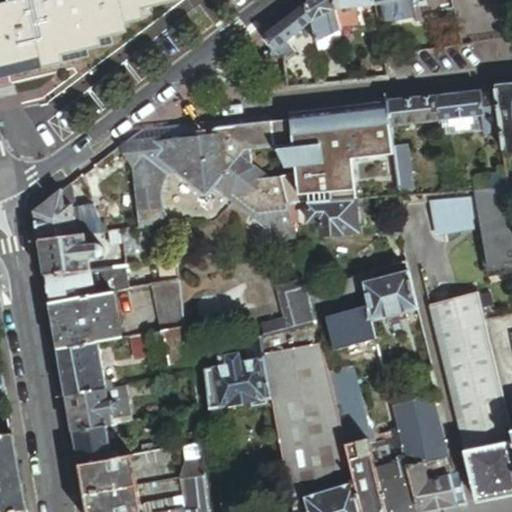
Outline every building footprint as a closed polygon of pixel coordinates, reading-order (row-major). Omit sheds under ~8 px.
[(0,81),(66,66),(64,59),(4,73),(0,56),(0,8),(34,0),(14,0),(0,3),(0,81)] [(127,32),(119,0),(34,0),(0,8),(0,56),(4,73),(64,59),(64,55),(93,48),(91,41),(100,38),(127,32)] [(337,9),(336,0),(313,0),(306,6),(315,23),(319,45),(322,43),(340,33),(342,31),(342,29),(337,9)] [(362,6),(377,5),(376,0),(336,0),(337,9),(362,6)] [(315,23),(306,6),(266,37),(276,51),(275,54),(276,59),(287,58),(288,61),(299,52),(290,41),(315,23)] [(342,29),(364,27),(362,6),(337,9),(342,29)] [(322,43),(327,52),(345,42),(340,33),(322,43)] [(102,46),(100,38),(91,41),(93,48),(102,46)] [(323,62),(315,62),(317,86),(327,85),(323,62)] [(511,88),(497,90),(501,116),(503,131),(506,149),(511,148),(511,88)] [(501,116),(497,90),(436,97),(440,121),(492,115),(493,118),(501,116)] [(440,121),(436,97),(390,102),(392,126),(440,121)] [(364,105),(294,113),(297,144),(393,134),(392,126),(390,102),(364,105)] [(492,115),(440,121),(443,135),(484,130),(484,133),(503,131),(501,116),(493,118),(492,115)] [(275,147),(271,116),(246,119),(251,150),(275,147)] [(174,136),(170,137),(173,165),(253,157),(251,150),(246,119),(239,120),(240,126),(218,129),(216,129),(214,130),(212,132),(210,134),(210,136),(210,139),(181,142),(174,136)] [(239,120),(169,128),(170,137),(174,136),(181,142),(210,139),(210,136),(210,134),(212,132),(214,130),(216,129),(218,129),(240,126),(239,120)] [(129,141),(170,137),(169,128),(144,130),(129,141)] [(354,162),(396,157),(395,147),(393,134),(297,144),(300,166),(281,179),(270,180),(254,167),(258,209),(290,206),(310,204),(358,200),(359,200),(354,162)] [(281,240),(296,234),(294,224),(290,206),(258,209),(254,167),(253,157),(173,165),(170,137),(129,141),(116,152),(124,163),(124,170),(131,169),(138,230),(174,226),(167,216),(163,209),(162,200),(162,193),(164,186),(166,181),(168,176),(176,175),(207,199),(216,188),(281,240)] [(408,146),(395,147),(396,157),(400,192),(413,191),(408,146)] [(496,190),(511,189),(509,175),(494,177),(496,190)] [(450,180),(452,193),(464,192),(464,184),(459,180),(450,180)] [(72,188),(65,194),(66,207),(74,206),(75,206),(72,188)] [(511,188),(511,189),(496,190),(482,191),(486,217),(491,255),(511,251),(511,188)] [(41,241),(79,237),(77,225),(74,206),(66,207),(65,194),(64,191),(36,213),(41,241)] [(476,191),(477,198),(433,202),(439,235),(481,228),(479,218),(486,217),(482,191),(476,191)] [(412,204),(411,195),(394,197),(396,206),(412,204)] [(358,200),(310,204),(311,222),(323,221),(325,236),(361,232),(358,200)] [(294,224),(311,222),(310,204),(290,206),(294,224)] [(86,236),(103,234),(93,209),(80,210),(82,225),(77,225),(79,237),(86,236)] [(127,255),(137,254),(134,231),(124,232),(126,243),(127,255)] [(126,243),(124,232),(111,234),(112,244),(126,243)] [(86,236),(79,237),(41,241),(41,242),(47,276),(91,271),(90,260),(105,258),(103,247),(88,249),(86,236)] [(112,247),(103,247),(105,258),(113,257),(112,247)] [(511,259),(511,251),(491,255),(492,262),(511,259)] [(163,285),(180,282),(178,261),(160,264),(163,285)] [(129,291),(129,267),(91,271),(94,287),(82,289),(83,298),(91,297),(129,291)] [(52,304),(83,298),(82,289),(94,287),(91,271),(47,276),(52,303),(52,304)] [(373,323),(420,308),(412,274),(371,286),(365,287),(369,308),(373,323)] [(262,325),(265,338),(318,325),(307,281),(278,289),(285,319),(262,325)] [(163,285),(153,286),(160,333),(164,332),(186,328),(180,282),(163,285)] [(321,291),(312,294),(317,313),(326,310),(321,291)] [(486,322),(480,294),(432,306),(466,452),(511,444),(511,434),(511,432),(486,322)] [(91,297),(83,298),(52,304),(60,350),(99,343),(115,341),(111,321),(96,323),(91,297)] [(336,351),(378,341),(373,323),(369,308),(328,318),(336,351)] [(330,373),(318,325),(265,338),(262,339),(265,362),(272,398),(293,511),(309,511),(305,498),(304,490),(322,486),(338,482),(340,488),(356,485),(346,444),(330,373)] [(195,363),(194,356),(189,357),(186,328),(164,332),(168,356),(170,367),(195,363)] [(149,335),(153,359),(168,356),(164,332),(160,333),(149,335)] [(149,335),(132,338),(136,362),(153,359),(149,335)] [(265,362),(262,339),(242,344),(248,365),(265,362)] [(106,381),(99,343),(60,350),(68,396),(107,390),(106,381)] [(223,370),(243,366),(241,354),(221,358),(223,370)] [(268,399),(272,398),(265,362),(248,365),(243,366),(223,370),(216,371),(222,407),(251,402),(268,399)] [(368,440),(369,444),(377,442),(374,431),(370,432),(354,368),(330,373),(346,444),(368,440)] [(393,407),(417,401),(413,386),(390,392),(393,407)] [(127,387),(107,390),(110,401),(116,400),(115,413),(112,413),(114,424),(133,421),(127,387)] [(110,401),(107,390),(68,396),(75,430),(75,431),(106,426),(114,424),(112,413),(115,413),(116,400),(110,401)] [(434,397),(417,401),(393,407),(408,468),(423,464),(449,458),(434,397)] [(191,447),(204,445),(200,410),(187,412),(189,428),(191,428),(193,428),(194,430),(195,432),(194,434),(193,436),(190,436),(191,447)] [(141,421),(106,428),(107,433),(139,428),(142,423),(141,421)] [(106,428),(106,426),(75,431),(81,466),(112,461),(107,433),(106,428)] [(384,511),(411,511),(393,431),(385,433),(387,440),(377,442),(369,444),(384,511)] [(22,511),(26,511),(13,435),(0,436),(0,511),(22,511)] [(384,511),(369,444),(368,440),(346,444),(356,485),(362,511),(384,511)] [(511,444),(466,452),(478,502),(511,495),(511,444)] [(133,458),(135,466),(139,468),(167,463),(165,453),(133,458)] [(133,457),(112,461),(81,466),(86,495),(138,486),(135,466),(133,458),(133,457)] [(453,475),(449,458),(423,464),(427,479),(453,475)] [(166,511),(209,511),(204,461),(187,463),(180,479),(182,480),(183,480),(187,480),(190,511),(183,511),(183,509),(166,511)] [(418,511),(424,511),(466,504),(459,474),(453,475),(427,479),(423,464),(408,468),(418,511)] [(324,492),(340,488),(338,482),(322,486),(324,492)] [(362,511),(356,485),(340,488),(324,492),(322,486),(304,490),(305,498),(309,511),(362,511)] [(142,511),(142,506),(138,486),(86,495),(88,511),(142,511)] [(144,504),(142,506),(142,511),(157,511),(173,509),(171,500),(144,504)] [(249,511),(248,503),(222,505),(223,511),(249,511)]
